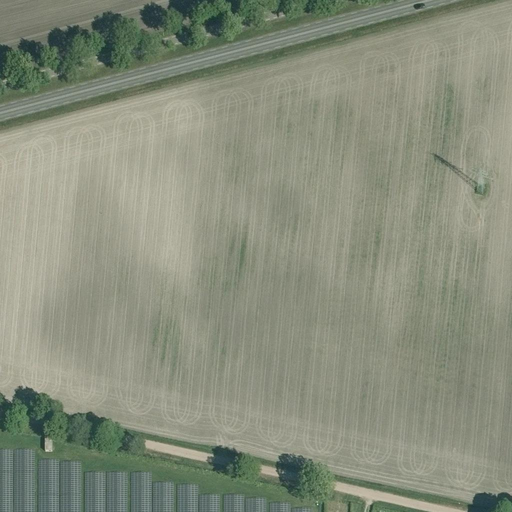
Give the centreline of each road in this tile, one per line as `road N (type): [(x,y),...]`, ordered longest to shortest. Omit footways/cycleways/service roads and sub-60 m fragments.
road 1 (track): [(447,511),(0,417)]
road 2 (primary): [(0,112),(429,0)]
road 3 (unclassified): [(0,85),(327,0)]
